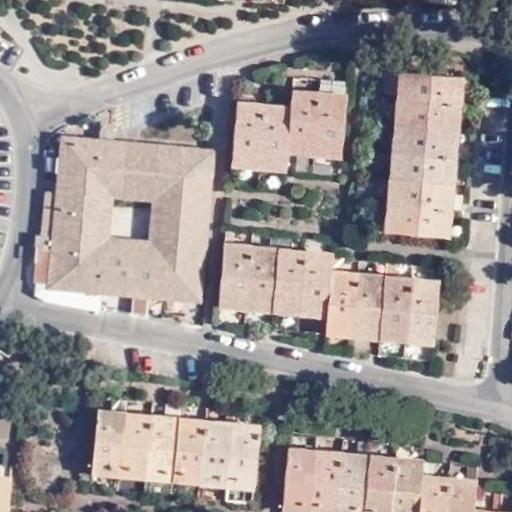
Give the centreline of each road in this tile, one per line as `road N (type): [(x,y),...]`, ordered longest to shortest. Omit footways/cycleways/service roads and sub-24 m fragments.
road 1 (residential): [(0,301),(357,378),(491,396)]
road 2 (residential): [(30,119),(320,32),(417,15),(511,24)]
road 3 (residential): [(511,102),(491,396)]
road 4 (tertiary): [(0,301),(26,239),(30,119)]
